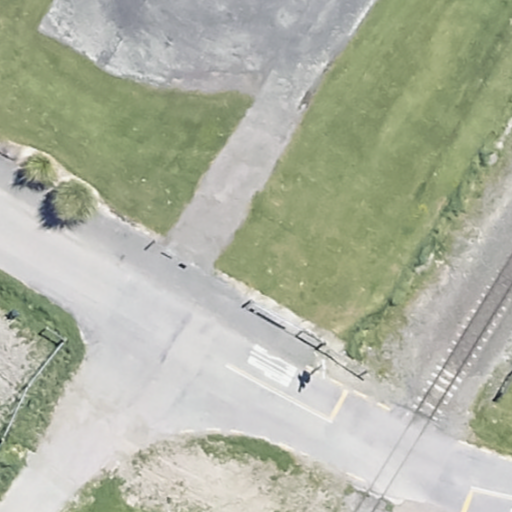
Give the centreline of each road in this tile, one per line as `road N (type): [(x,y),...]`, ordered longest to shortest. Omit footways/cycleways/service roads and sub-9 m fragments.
road 1 (unclassified): [(241,378),(477,491),(511,499)]
road 2 (residential): [(0,233),(241,378)]
road 3 (unclassified): [(20,511),(98,409),(139,385),(198,374),(241,378)]
